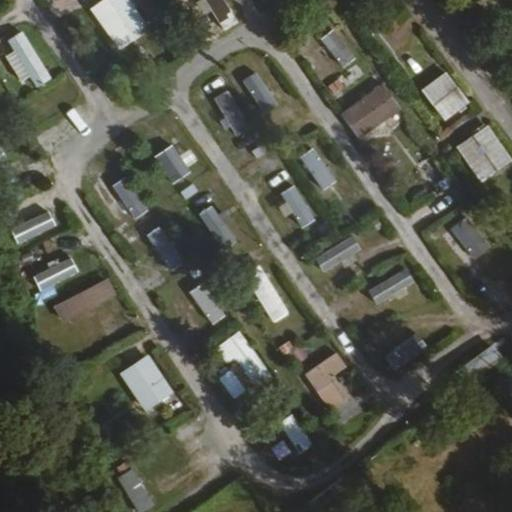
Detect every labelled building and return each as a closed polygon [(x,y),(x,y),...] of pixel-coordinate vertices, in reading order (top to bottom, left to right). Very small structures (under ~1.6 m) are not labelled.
[(120,48),(151,26),(132,0),(98,0),(90,6),(120,48)] [(226,0),(204,0),(223,30),(239,21),(226,0)] [(320,36),(341,67),(356,57),(335,26),(320,36)] [(0,43),(29,89),(52,75),(23,29),(0,43)] [(324,80),(339,74),(331,56),(316,63),(324,80)] [(421,89),(446,122),(472,102),(447,69),(421,89)] [(258,70),(242,80),(264,113),(279,104),(258,70)] [(359,139),(402,105),(382,80),(339,113),(359,139)] [(229,88),(213,97),(236,135),(251,126),(229,88)] [(457,143),(480,181),(511,161),(511,158),(490,123),(457,143)] [(174,141),(155,154),(173,180),(192,167),(174,141)] [(321,189),(337,179),(315,144),(299,155),(321,189)] [(135,218),(149,207),(126,175),(111,186),(135,218)] [(299,226),(315,217),(297,183),(281,191),(299,226)] [(214,202),(199,212),(224,248),(238,238),(214,202)] [(17,241),(57,226),(51,209),(11,224),(17,241)] [(475,258),(492,244),(466,213),(449,227),(475,258)] [(163,223),(147,232),(169,269),(185,260),(163,223)] [(322,270),(363,249),(355,234),(314,255),(322,270)] [(34,272),(41,288),(79,270),(72,255),(34,272)] [(258,257),(240,268),(273,321),(290,311),(258,257)] [(368,286),(375,302),(416,283),(409,267),(368,286)] [(108,275),(54,306),(64,322),(117,292),(108,275)] [(205,280),(189,290),(211,323),(227,313),(205,280)] [(243,329),(218,344),(228,360),(237,355),(259,391),(275,381),(243,329)] [(384,356),(395,370),(428,345),(417,330),(384,356)] [(492,348),(465,368),(471,380),(500,359),(492,348)] [(345,398),(333,378),(349,368),(338,351),(305,372),(328,409),(345,398)] [(121,370),(144,410),(174,393),(151,352),(121,370)] [(295,414),(280,423),(299,453),(313,443),(295,414)] [(138,511),(139,511),(155,502),(129,463),(113,474),(138,511)]
